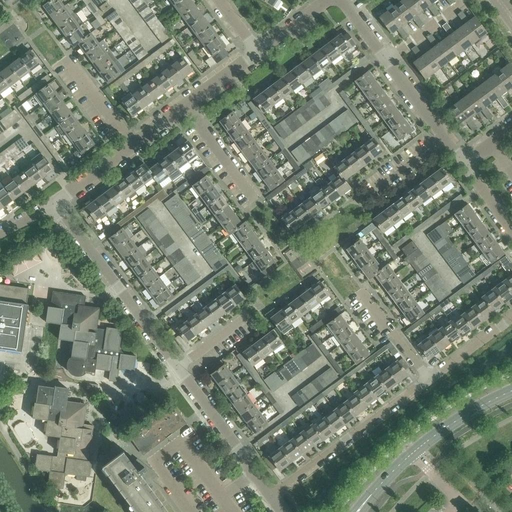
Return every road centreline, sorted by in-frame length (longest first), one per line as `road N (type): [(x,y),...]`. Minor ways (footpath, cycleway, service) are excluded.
road 1 (residential): [(54,204),(177,366)]
road 2 (residential): [(272,497),(428,379)]
road 3 (residential): [(445,141),(340,0)]
road 4 (residential): [(177,366),(272,497)]
